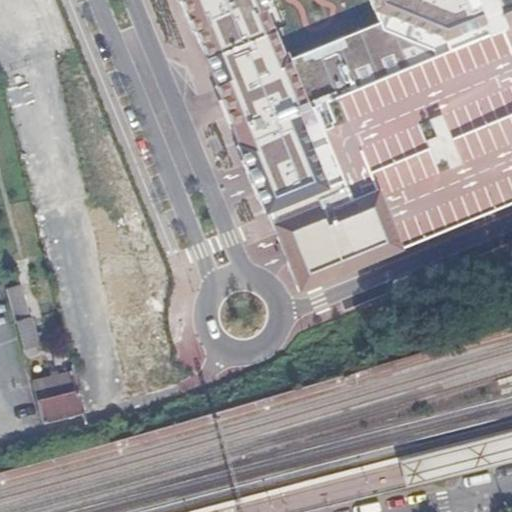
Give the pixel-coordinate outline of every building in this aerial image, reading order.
[(270,215),(279,239),(286,255),(302,293),(511,206),(511,0),(178,0),(180,4),(182,3),(195,34),(197,34),(220,88),(218,88),(222,100),(242,147),(239,148),(251,176),(267,215),(270,215)] [(7,287),(16,320),(22,343),(23,348),(39,344),(42,344),(35,315),(31,315),(23,283),(7,287)] [(169,336),(117,342),(124,396),(175,389),(169,336)] [(39,344),(23,348),(25,358),(41,354),(39,344)] [(77,379),(72,355),(27,365),(38,405),(42,422),(84,410),(77,379)] [(511,428),(399,458),(405,483),(511,455),(511,428)]
